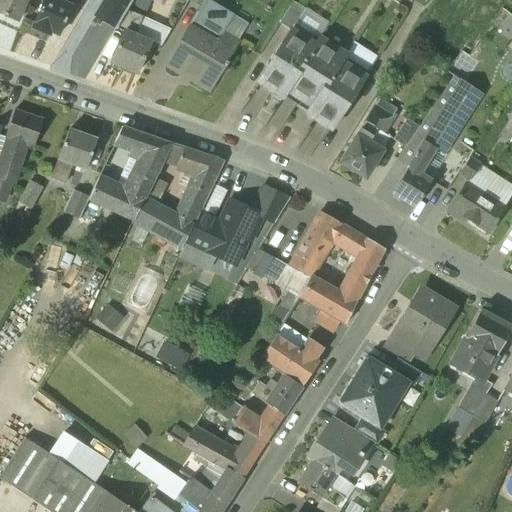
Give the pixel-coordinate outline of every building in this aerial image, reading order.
[(0,0),(0,13),(16,20),(24,0),(0,0)] [(57,0),(56,0),(42,0),(31,27),(48,35),(50,31),(57,35),(70,6),(57,0)] [(104,0),(95,17),(116,28),(131,0),(104,0)] [(208,0),(204,0),(201,6),(170,56),(193,70),(188,79),(207,91),(223,65),(224,65),(227,60),(226,59),(236,42),(222,33),(233,15),(208,0)] [(291,1),(277,23),(289,30),(303,9),(291,1)] [(141,16),(126,10),(116,28),(122,31),(123,30),(134,35),(141,16)] [(134,35),(123,30),(122,31),(109,62),(135,73),(149,42),(134,35)] [(289,30),(256,82),(281,98),(286,91),(285,90),(313,45),(289,30)] [(313,45),(285,90),(286,91),(309,105),(310,106),(338,61),(339,62),(344,54),(317,37),(313,45)] [(511,41),(503,54),(511,59),(511,41)] [(338,61),(310,106),(309,105),(304,113),(330,129),(363,77),(339,62),(338,61)] [(417,127),(413,134),(422,140),(434,147),(433,148),(440,152),(479,92),(453,76),(417,127)] [(395,109),(378,99),(373,107),(390,117),(395,109)] [(390,117),(373,107),(364,122),(375,129),(381,132),(390,117)] [(41,119),(13,110),(4,138),(0,136),(0,161),(1,160),(19,166),(26,145),(32,147),(41,119)] [(407,119),(392,140),(403,148),(413,134),(417,127),(407,119)] [(364,122),(338,162),(364,178),(381,150),(380,150),(368,142),(375,129),(364,122)] [(169,143),(120,126),(113,142),(114,142),(114,143),(130,147),(127,155),(136,159),(123,190),(142,198),(161,161),(169,143)] [(95,139),(67,129),(57,159),(50,178),(64,182),(70,164),(85,169),(95,139)] [(381,132),(375,129),(368,142),(380,150),(388,137),(381,132)] [(403,148),(395,160),(406,167),(422,140),(413,134),(403,148)] [(406,167),(390,194),(413,208),(429,180),(418,174),(433,148),(434,147),(422,140),(406,167)] [(221,160),(169,143),(161,161),(194,174),(189,185),(206,193),(221,162),(221,160)] [(482,162),(470,154),(468,158),(479,166),(482,162)] [(479,166),(468,158),(458,173),(469,180),(479,166)] [(19,166),(1,160),(0,161),(0,170),(16,176),(19,166)] [(16,176),(0,170),(0,199),(3,200),(9,182),(13,184),(16,176)] [(40,176),(34,172),(29,181),(35,184),(40,176)] [(123,190),(97,177),(88,197),(87,199),(132,220),(142,198),(123,190)] [(35,184),(29,181),(17,202),(29,208),(41,187),(35,184)] [(503,208),(464,183),(446,212),(460,221),(463,217),(475,225),(480,216),(493,224),(503,208)] [(189,185),(175,215),(186,221),(188,218),(193,220),(206,193),(189,185)] [(288,199),(262,187),(251,210),(261,215),(260,216),(273,222),(288,199)] [(88,197),(72,190),(62,212),(78,219),(87,199),(88,197)] [(175,215),(142,198),(132,220),(131,222),(180,247),(191,224),(186,221),(175,215)] [(229,200),(218,222),(199,213),(178,257),(179,257),(186,242),(234,264),(246,238),(249,240),(260,216),(261,215),(251,210),(229,200)] [(319,211),(288,267),(295,271),(308,278),(309,276),(310,277),(310,276),(330,242),(341,224),(319,211)] [(365,239),(341,224),(330,242),(355,258),(365,239)] [(364,285),(383,249),(366,238),(365,239),(355,258),(354,259),(354,258),(345,275),(364,285)] [(274,258),(264,277),(274,283),(284,264),(274,258)] [(288,290),(280,301),(283,303),(280,308),(287,312),(296,298),(308,278),(295,271),(289,281),(297,286),(293,293),(288,290)] [(343,325),(364,285),(345,275),(337,291),(310,276),(310,277),(309,276),(308,278),(296,298),(317,310),(338,322),(343,325)] [(423,289),(408,313),(405,311),(390,335),(413,349),(417,352),(426,337),(433,341),(453,308),(423,289)] [(510,326),(479,309),(464,337),(494,355),(510,326)] [(338,322),(317,310),(311,320),(331,333),(338,322)] [(298,350),(274,334),(258,358),(276,371),(282,375),(300,387),(301,386),(301,385),(317,361),(314,359),(322,348),(307,338),(298,350)] [(413,349),(390,335),(381,350),(396,358),(405,364),(413,349)] [(494,355),(464,337),(450,363),(473,376),(479,379),(480,378),(486,366),(488,367),(494,355)] [(164,338),(156,353),(182,366),(190,350),(164,338)] [(389,370),(367,357),(363,358),(350,379),(393,406),(407,383),(408,382),(389,370)] [(405,364),(396,358),(389,370),(408,382),(407,383),(412,386),(420,373),(405,364)] [(300,387),(282,375),(271,391),(257,381),(250,392),(268,406),(281,416),(300,387)] [(479,379),(473,376),(455,407),(470,415),(484,394),(491,384),(480,378),(479,379)] [(393,406),(350,379),(337,400),(338,405),(359,418),(378,430),(378,429),(379,429),(393,406)] [(497,401),(484,394),(470,416),(477,420),(483,424),(497,401)] [(227,407),(218,402),(213,411),(231,423),(240,408),(231,401),(227,407)] [(254,417),(240,408),(231,423),(248,434),(263,444),(281,416),(268,406),(261,417),(256,414),(254,417)] [(470,416),(456,435),(470,444),(483,424),(477,420),(470,416)] [(352,429),(332,417),(325,428),(363,453),(371,441),(352,429)] [(378,430),(359,418),(352,429),(371,441),(376,444),(384,432),(379,429),(378,429),(378,430)] [(187,436),(173,427),(167,436),(182,445),(187,436)] [(363,453),(325,428),(307,456),(312,459),(333,474),(345,481),(363,453)] [(230,451),(191,429),(187,436),(182,445),(196,453),(209,460),(241,478),(263,444),(248,434),(240,448),(234,445),(230,451)] [(93,511),(105,496),(20,440),(0,470),(0,481),(46,511),(93,511)] [(167,470),(136,449),(115,482),(126,489),(118,500),(136,511),(137,511),(138,511),(142,508),(154,493),(159,483),(162,479),(167,470)] [(209,460),(196,453),(193,458),(205,465),(209,460)] [(333,474),(312,459),(296,483),(318,497),(318,496),(334,507),(341,497),(325,486),(333,474)] [(241,478),(209,460),(205,465),(203,469),(219,478),(235,488),(241,478)] [(219,478),(203,469),(195,483),(210,493),(219,478)] [(176,476),(167,470),(162,479),(180,489),(185,483),(176,476)] [(195,483),(188,478),(185,483),(180,489),(176,494),(198,511),(197,511),(219,511),(235,488),(219,478),(210,493),(195,483)] [(93,511),(136,511),(118,500),(107,493),(105,496),(93,511)] [(170,511),(159,503),(151,511),(170,511)]
